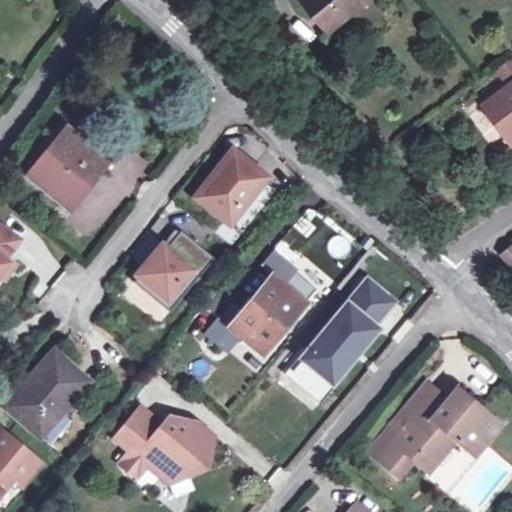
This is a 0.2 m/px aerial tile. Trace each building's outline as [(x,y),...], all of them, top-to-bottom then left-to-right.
[(303,0),(328,31),(364,0),(303,0)] [(511,136),(511,94),(492,112),(511,136)] [(88,177),(94,181),(107,165),(66,132),(28,179),(64,207),(88,177)] [(195,198),(224,221),(215,233),(233,247),(275,191),(264,182),(266,179),(232,151),(195,198)] [(69,212),(94,181),(88,177),(64,207),(69,212)] [(0,226),(0,280),(11,265),(5,261),(20,241),(0,226)] [(214,259),(180,232),(164,251),(161,249),(133,284),(161,306),(175,288),(184,294),(214,259)] [(260,269),(272,278),(272,277),(277,282),(290,265),(274,252),(260,269)] [(230,327),(262,354),(303,303),(277,282),(272,277),(272,278),(230,327)] [(391,302),(367,282),(291,375),(311,391),(324,376),(332,382),(375,330),(372,327),(391,302)] [(235,332),(219,319),(205,337),(221,350),(235,332)] [(6,408),(38,437),(86,382),(53,353),(6,408)] [(324,376),(311,391),(319,397),(332,382),(324,376)] [(367,451),(376,459),(418,409),(432,420),(446,404),(423,385),(367,451)] [(418,409),(376,459),(398,476),(413,459),(419,452),(436,465),(455,441),(474,456),(499,426),(458,391),(446,404),(432,420),(418,409)] [(206,468),(212,438),(197,425),(181,422),(180,421),(178,422),(176,424),(175,425),(175,426),(167,424),(163,428),(139,409),(114,441),(130,454),(120,465),(137,479),(134,482),(147,492),(158,477),(168,484),(186,477),(206,468)] [(40,464),(4,433),(0,436),(0,493),(11,480),(20,488),(40,464)] [(430,472),(436,465),(419,452),(413,459),(430,472)] [(186,477),(168,484),(174,498),(192,490),(186,477)]
